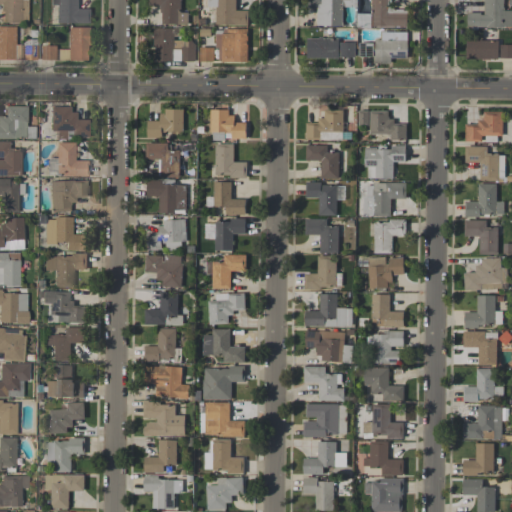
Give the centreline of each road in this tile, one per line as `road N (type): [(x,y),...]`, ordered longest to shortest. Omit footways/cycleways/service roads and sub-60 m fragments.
road 1 (residential): [(511,90),(0,84)]
road 2 (residential): [(116,0),(110,511)]
road 3 (residential): [(435,0),(431,511)]
road 4 (residential): [(275,0),(271,511)]
